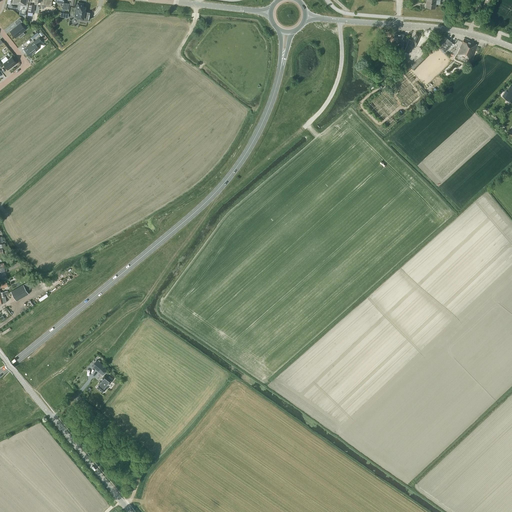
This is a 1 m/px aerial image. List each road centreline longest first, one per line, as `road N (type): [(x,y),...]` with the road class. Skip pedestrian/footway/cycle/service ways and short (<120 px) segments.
road 1 (primary): [(278,76),(252,142),(214,193),(0,373)]
road 2 (secondary): [(511,47),(437,27),(305,16)]
road 3 (tertiary): [(129,511),(0,353)]
